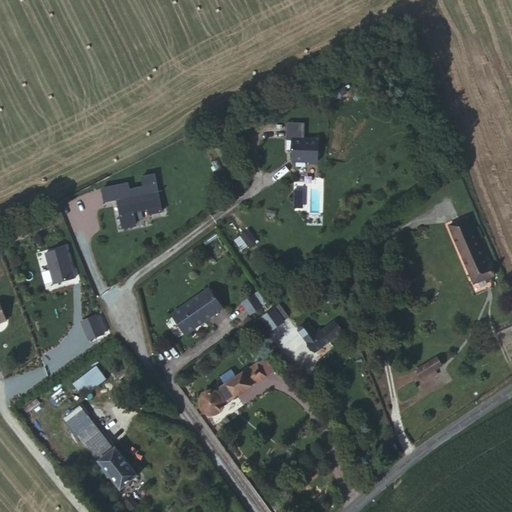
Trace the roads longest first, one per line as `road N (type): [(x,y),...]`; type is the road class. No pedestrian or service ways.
road 1 (unknown): [(255,511),(142,350),(118,292),(144,264),(255,192)]
road 2 (tertiary): [(511,387),(350,511)]
road 3 (unknown): [(271,511),(325,448),(316,422),(281,387)]
